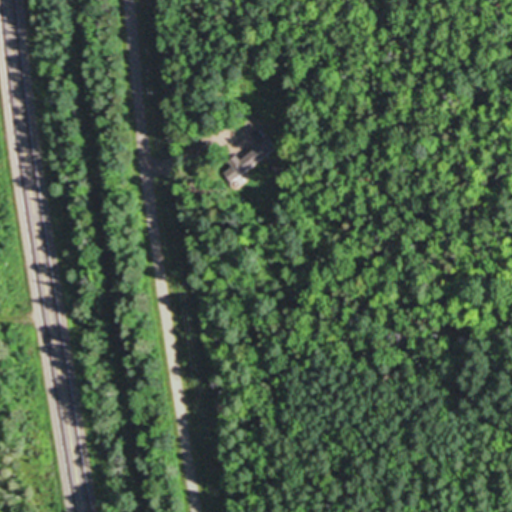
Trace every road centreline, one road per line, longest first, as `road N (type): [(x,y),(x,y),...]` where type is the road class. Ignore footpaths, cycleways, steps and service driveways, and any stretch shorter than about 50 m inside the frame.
road 1 (primary): [(87,511),(13,0)]
road 2 (residential): [(202,511),(149,187),(131,0)]
